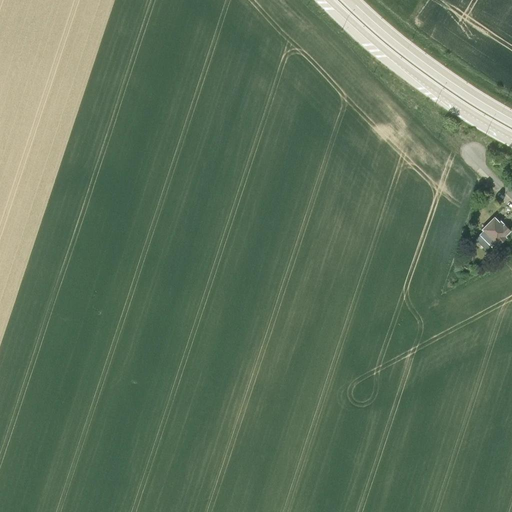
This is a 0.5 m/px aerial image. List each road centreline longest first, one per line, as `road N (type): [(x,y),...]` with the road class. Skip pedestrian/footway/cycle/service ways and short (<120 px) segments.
road 1 (secondary): [(324,0),(409,70),(511,135)]
road 2 (secondary): [(511,119),(413,56),(350,0)]
